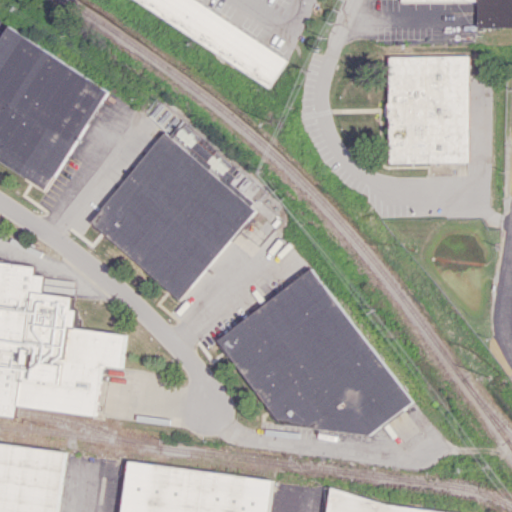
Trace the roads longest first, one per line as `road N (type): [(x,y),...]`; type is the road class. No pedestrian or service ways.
road 1 (residential): [(212,407),(177,339),(0,199)]
road 2 (residential): [(314,106),(331,151),(365,183),(391,192),(484,190)]
